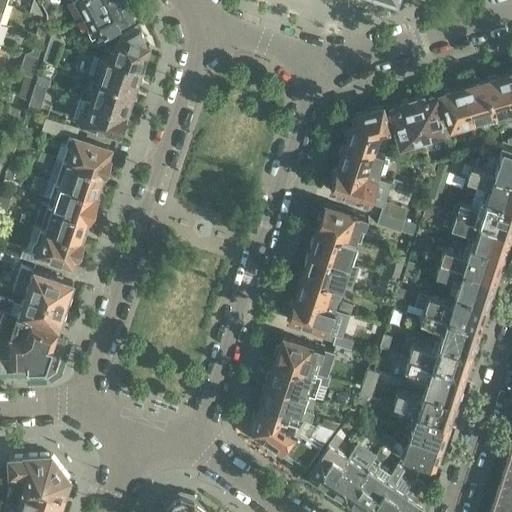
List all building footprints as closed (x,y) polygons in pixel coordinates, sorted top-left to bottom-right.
[(34,0),(32,9),(43,12),(36,0),(34,0)] [(43,0),(49,10),(54,7),(53,4),(51,0),(43,0)] [(74,0),(83,15),(87,13),(111,0),(74,0)] [(111,0),(87,13),(83,15),(89,25),(87,27),(91,34),(88,37),(91,44),(99,44),(117,33),(121,31),(116,22),(133,13),(125,0),(111,0)] [(54,7),(49,10),(53,19),(59,15),(57,10),(54,7)] [(41,18),(36,33),(45,36),(48,28),(41,18)] [(65,42),(58,29),(51,33),(49,42),(62,42),(65,42)] [(111,53),(111,55),(142,65),(143,62),(146,61),(148,55),(146,52),(150,42),(146,41),(146,39),(128,33),(127,34),(124,30),(121,31),(117,33),(115,41),(111,53)] [(36,33),(29,52),(39,55),(45,36),(36,33)] [(55,62),(62,42),(49,42),(44,58),(55,62)] [(26,51),(20,71),(24,73),(32,75),(39,55),(29,52),(26,51)] [(90,61),(87,71),(88,72),(96,75),(134,87),(138,77),(141,76),(143,69),(141,67),(142,65),(111,55),(104,52),(101,52),(97,64),(90,61)] [(487,76),(484,77),(497,120),(511,116),(510,112),(511,111),(511,90),(506,71),(497,73),(495,71),(488,73),(487,76)] [(88,72),(80,94),(86,96),(89,97),(127,109),(128,107),(131,106),(134,99),(131,97),(134,87),(96,75),(88,72)] [(19,88),(18,93),(25,95),(27,90),(32,75),(24,73),(19,88)] [(472,81),(462,84),(473,123),(482,120),(483,124),(497,120),(484,77),(482,78),(480,76),(473,78),(472,81)] [(442,90),(439,91),(441,98),(440,98),(448,127),(451,127),(451,129),(473,123),(462,84),(452,87),(450,84),(443,86),(442,90)] [(413,97),(411,97),(423,138),(448,131),(438,98),(437,99),(434,92),(424,95),(423,93),(421,91),(414,93),(413,97)] [(79,93),(72,115),(78,118),(120,132),(124,121),(127,120),(129,113),(127,111),(127,109),(89,97),(86,96),(80,94),(79,93)] [(399,103),(389,106),(391,113),(390,113),(399,145),(423,138),(411,97),(409,98),(406,96),(400,98),(399,101),(399,103)] [(27,108),(37,112),(40,102),(30,99),(27,108)] [(5,110),(17,114),(19,107),(8,103),(5,110)] [(347,138),(346,141),(374,150),(374,149),(380,131),(389,129),(389,125),(383,104),(355,112),(350,128),(347,129),(345,135),(347,138)] [(38,124),(58,130),(58,129),(69,133),(72,133),(73,130),(75,123),(61,119),(44,113),(42,112),(38,124)] [(10,134),(18,136),(24,116),(17,114),(10,134)] [(57,155),(65,157),(106,171),(108,169),(110,165),(109,161),(111,155),(110,155),(114,144),(73,130),(72,133),(69,133),(66,141),(62,139),(57,155)] [(481,147),(489,144),(486,132),(477,135),(481,147)] [(2,153),(11,156),(18,136),(10,134),(9,133),(2,153)] [(473,149),(480,147),(477,135),(469,137),(473,149)] [(338,163),(377,176),(385,152),(374,149),(374,150),(346,141),(345,143),(342,144),(340,151),(342,153),(339,163),(338,163)] [(486,168),(494,170),(511,176),(511,144),(501,141),(500,144),(502,145),(499,155),(491,152),(486,168)] [(50,162),(53,153),(42,150),(39,159),(50,162)] [(57,155),(49,177),(97,193),(98,192),(96,192),(97,190),(100,188),(101,184),(100,180),(103,171),(105,171),(106,171),(65,157),(57,155)] [(11,157),(8,164),(16,167),(19,160),(11,157)] [(489,184),(485,196),(511,204),(511,176),(494,170),(486,168),(471,162),(454,158),(448,160),(445,167),(467,174),(466,176),(489,184)] [(433,167),(436,159),(428,160),(423,159),(423,163),(433,167)] [(436,161),(431,178),(441,181),(447,161),(441,159),(436,161)] [(334,175),(330,190),(356,198),(357,196),(370,200),(374,201),(377,192),(373,191),(377,176),(338,163),(338,165),(334,166),(332,173),(334,175)] [(17,167),(16,167),(8,164),(4,178),(12,181),(17,167)] [(385,169),(383,177),(395,181),(398,174),(385,169)] [(97,195),(97,193),(49,177),(44,193),(50,195),(48,202),(90,216),(94,205),(98,203),(99,199),(97,195)] [(441,182),(431,178),(423,201),(430,204),(431,200),(434,201),(441,182)] [(1,186),(0,188),(0,211),(3,213),(11,190),(1,186)] [(459,198),(455,212),(511,231),(511,228),(511,204),(485,196),(482,205),(459,198)] [(384,198),(380,210),(404,218),(415,222),(418,213),(407,209),(408,206),(384,198)] [(34,223),(43,226),(83,239),(83,238),(81,237),(85,227),(88,225),(89,221),(88,217),(88,216),(90,217),(90,216),(48,202),(41,200),(34,223)] [(320,221),(319,225),(356,237),(361,223),(365,225),(368,215),(359,212),(359,210),(356,209),(327,200),(324,210),(321,211),(318,218),(320,221)] [(431,204),(430,204),(423,201),(419,213),(427,216),(431,204)] [(20,210),(18,217),(27,220),(30,213),(20,210)] [(404,218),(380,210),(377,221),(400,229),(401,228),(412,232),(415,222),(404,218)] [(443,221),(451,224),(474,231),(470,244),(503,255),(505,251),(508,249),(510,244),(508,240),(511,231),(455,212),(447,210),(443,221)] [(24,247),(22,255),(36,260),(38,254),(74,265),(77,254),(78,254),(79,252),(82,250),(83,245),(82,242),(83,239),(43,226),(34,223),(26,247),(24,247)] [(312,244),(311,248),(349,260),(356,237),(319,225),(318,227),(317,227),(315,233),(312,235),(310,241),(312,244)] [(410,238),(406,249),(416,252),(419,241),(410,238)] [(432,258),(439,260),(496,278),(500,266),(503,265),(505,259),(503,255),(470,244),(467,253),(444,245),(444,247),(436,245),(432,258)] [(307,260),(303,271),(341,283),(349,260),(311,248),(310,248),(307,250),(305,257),(307,260)] [(429,268),(436,271),(436,272),(458,279),(454,291),(488,302),(489,298),(493,297),(495,291),(493,288),(496,278),(439,260),(432,258),(429,268)] [(22,261),(13,286),(25,290),(68,305),(70,300),(68,296),(74,278),(22,261)] [(402,262),(399,273),(406,275),(409,265),(402,262)] [(384,272),(394,275),(397,267),(387,263),(384,272)] [(297,292),(297,293),(334,306),(341,283),(303,271),(300,273),(298,279),(300,282),(296,292),(297,292)] [(394,275),(384,272),(382,271),(374,294),(387,298),(394,275)] [(396,282),(391,296),(401,299),(406,285),(396,282)] [(0,295),(0,307),(3,308),(17,313),(58,326),(59,324),(63,322),(65,315),(63,312),(64,308),(68,307),(68,305),(25,290),(21,302),(0,295)] [(415,304),(424,307),(447,314),(447,313),(481,325),(484,314),(488,312),(490,307),(488,303),(488,302),(454,291),(451,300),(428,293),(419,290),(415,304)] [(292,306),(289,316),(331,330),(333,321),(329,319),(334,306),(297,293),(296,295),(293,296),(291,303),(292,306)] [(391,296),(388,305),(401,309),(404,300),(401,299),(391,296)] [(341,300),(338,307),(351,311),(353,304),(341,300)] [(447,314),(424,307),(420,319),(442,327),(438,339),(472,350),(474,346),(477,344),(479,339),(477,335),(481,325),(447,313),(447,314)] [(0,364),(9,365),(28,364),(28,363),(45,362),(52,344),(53,344),(57,333),(56,332),(58,326),(17,313),(3,308),(0,317),(0,333),(8,336),(8,352),(0,351),(0,364)] [(380,332),(376,344),(384,347),(388,334),(380,332)] [(277,354),(276,359),(312,370),(317,355),(321,357),(322,355),(331,355),(350,362),(354,349),(332,342),(330,349),(324,347),(324,348),(313,344),(313,343),(283,333),(281,339),(282,339),(281,343),(278,344),(275,351),(277,354)] [(413,341),(408,355),(465,373),(469,361),(472,360),(474,354),(472,351),(472,350),(438,339),(435,348),(413,341)] [(465,373),(408,355),(405,367),(427,374),(423,386),(457,397),(458,393),(462,392),(464,386),(462,383),(465,373)] [(268,369),(265,380),(305,392),(315,395),(319,381),(327,384),(330,375),(312,370),(276,359),(275,359),(272,367),(268,369)] [(380,371),(368,367),(359,391),(371,395),(380,371)] [(264,391),(260,403),(298,415),(306,418),(309,409),(301,406),(305,392),(265,380),(262,388),(264,391)] [(397,388),(393,402),(416,409),(449,420),(453,409),(457,407),(459,402),(456,398),(457,397),(423,386),(420,396),(397,388)] [(367,395),(360,393),(357,402),(364,405),(367,395)] [(393,402),(389,400),(385,410),(413,419),(409,431),(442,442),(443,439),(446,439),(448,433),(446,430),(449,420),(416,409),(393,402)] [(298,415),(260,403),(258,408),(255,410),(252,418),(254,421),(252,428),(280,447),(279,449),(280,449),(306,467),(322,444),(334,427),(333,427),(321,422),(317,421),(308,434),(298,427),(297,428),(295,427),(296,426),(295,426),(298,415)] [(323,416),(321,422),(333,427),(338,421),(323,416)] [(327,484),(348,453),(336,446),(346,433),(342,425),(321,451),(322,452),(308,471),(317,477),(317,481),(323,485),(327,484)] [(380,436),(392,446),(397,439),(385,430),(380,436)] [(404,453),(413,456),(434,463),(437,454),(438,455),(439,453),(441,452),(443,447),(441,444),(442,442),(409,431),(405,442),(402,442),(399,451),(404,453)] [(354,444),(348,453),(327,484),(337,491),(336,494),(342,498),(346,497),(347,497),(359,478),(366,466),(355,458),(361,449),(354,444)] [(42,452),(9,454),(9,470),(9,473),(22,472),(23,478),(63,492),(69,476),(51,452),(42,452)] [(386,480),(367,509),(371,511),(391,511),(406,491),(395,483),(413,456),(404,453),(386,480)] [(359,478),(347,497),(347,498),(348,497),(357,502),(356,506),(362,510),(366,508),(367,509),(386,480),(391,472),(372,459),(366,466),(359,478)] [(511,464),(507,462),(496,496),(511,501),(511,464)] [(406,491),(391,511),(421,511),(426,505),(414,496),(418,491),(417,490),(424,479),(418,474),(407,492),(406,491)] [(23,478),(12,476),(5,498),(21,503),(49,511),(54,511),(56,509),(57,510),(61,505),(61,499),(63,492),(23,478)] [(166,507),(164,511),(212,511),(195,499),(183,496),(176,498),(166,507)] [(511,511),(511,501),(496,496),(490,511),(511,511)] [(5,498),(0,511),(49,511),(21,503),(5,498)]
